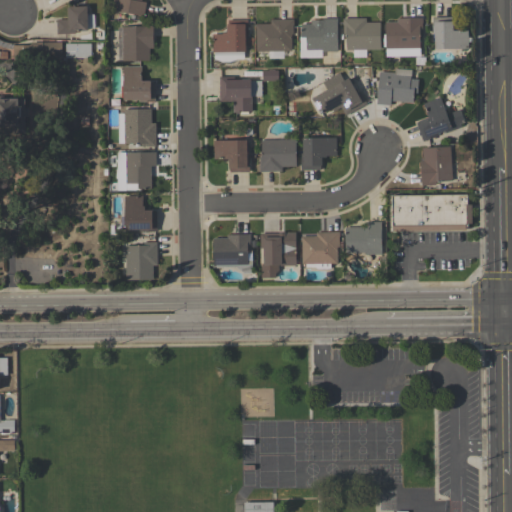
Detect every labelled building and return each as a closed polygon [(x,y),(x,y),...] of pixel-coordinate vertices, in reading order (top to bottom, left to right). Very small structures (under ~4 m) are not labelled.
[(141,0),(141,2),(146,3),(143,17),(111,11),(113,0),(141,0)] [(67,9),(69,9),(69,8),(88,7),(89,32),(75,33),(75,34),(57,35),(57,21),(68,20),(67,9)] [(468,31),(468,50),(434,50),(434,42),(431,42),(431,34),(432,34),(432,18),(453,18),(453,31),(468,31)] [(337,19),(338,52),(322,53),(322,51),(307,51),(306,39),(301,39),(301,25),(311,25),(311,21),(322,21),(322,20),(337,19)] [(381,23),(381,50),(346,51),(346,35),(343,35),(343,26),(343,20),(366,19),(366,23),(381,23)] [(386,57),(386,47),(384,47),(383,35),(386,35),(386,23),(397,23),(397,19),(422,19),(422,36),(420,36),(420,57),(386,57)] [(212,53),(212,35),(222,35),(222,34),(227,34),(227,20),(248,21),(248,37),(246,37),(246,53),(244,53),(244,60),(236,60),(230,63),(222,63),(214,60),(214,53),(212,53)] [(291,52),(256,52),(256,25),(270,25),(270,21),(294,20),(294,26),(293,26),(293,35),(291,35),(291,52)] [(118,61),(118,28),(122,28),(122,27),(140,27),(140,24),(153,24),(153,49),(149,49),(149,62),(123,62),(123,61),(118,61)] [(61,42),(39,43),(39,56),(62,55),(61,42)] [(65,59),(65,44),(91,44),(91,59),(65,59)] [(155,83),(155,103),(139,103),(139,101),(123,101),(123,86),(120,86),(120,77),(123,77),(123,67),(141,67),(141,82),(151,82),(151,83),(155,83)] [(376,105),(379,72),(394,73),(394,69),(412,71),(411,80),(418,80),(417,94),(414,94),(413,103),(391,102),(390,106),(376,105)] [(346,116),(341,108),(334,112),(332,110),(322,116),(312,99),(327,91),(323,83),(340,73),(344,81),(349,79),(351,84),(354,82),(359,91),(367,105),(346,116)] [(252,113),(248,113),(248,115),(240,115),(240,113),(233,113),(233,103),(219,103),(219,77),(234,77),(234,81),(241,81),(241,79),(249,79),(249,81),(251,81),(251,82),(262,82),(262,97),(252,97),(252,113)] [(28,101),(28,135),(0,135),(0,98),(6,98),(6,101),(28,101)] [(460,110),(464,123),(460,124),(461,128),(445,134),(444,132),(437,135),(438,137),(423,142),(416,124),(420,123),(420,122),(428,119),(423,104),(440,98),(446,115),(460,110)] [(124,110),(151,110),(151,124),(156,124),(156,147),(140,147),(140,144),(118,144),(118,114),(124,114),(124,110)] [(336,139),(336,157),(327,157),(327,159),(322,159),(322,167),(321,167),(321,171),(301,171),(301,154),(303,154),(303,139),(336,139)] [(296,140),(297,167),(282,168),(282,172),(259,173),(259,157),(262,157),(261,141),(296,140)] [(213,142),(247,142),(247,156),(249,156),(249,173),(230,173),(230,170),(229,170),(229,160),(214,160),(213,142)] [(450,148),(452,182),(435,182),(436,186),(421,187),(420,161),(423,161),(422,149),(450,148)] [(151,189),(138,189),(138,191),(117,191),(117,180),(116,180),(116,170),(117,170),(117,153),(156,153),(156,167),(151,167),(151,189)] [(391,197),(468,196),(468,206),(471,206),(472,225),(468,225),(468,228),(466,228),(466,232),(393,233),(393,228),(392,228),(391,197)] [(142,197),(143,208),(145,208),(145,212),(153,212),(153,213),(156,213),(157,232),(140,233),(140,231),(125,231),(124,197),(142,197)] [(345,254),(345,228),(367,228),(367,223),(381,223),(381,255),(365,256),(365,254),(345,254)] [(296,233),(296,266),(279,266),(279,271),(276,274),(276,279),(262,279),(262,264),(264,264),(264,249),(260,249),(260,234),(279,234),(279,233),(296,233)] [(340,233),(340,237),(339,237),(339,248),(338,248),(337,265),(331,265),(330,269),(318,269),(314,269),(304,269),(304,265),(302,265),(302,244),(301,244),(301,237),(316,237),(316,233),(340,233)] [(213,239),(227,239),(227,236),(250,236),(250,250),(248,250),(248,251),(252,251),(252,274),(244,275),(237,268),(216,269),(216,266),(214,266),(213,239)] [(126,282),(126,246),(143,246),(143,244),(157,244),(157,266),(153,266),(153,282),(126,282)] [(13,433),(0,433),(0,422),(3,422),(3,420),(13,420),(13,433)] [(0,440),(13,440),(13,451),(0,451),(0,440)] [(272,502),(272,511),(243,511),(243,502),(272,502)]
